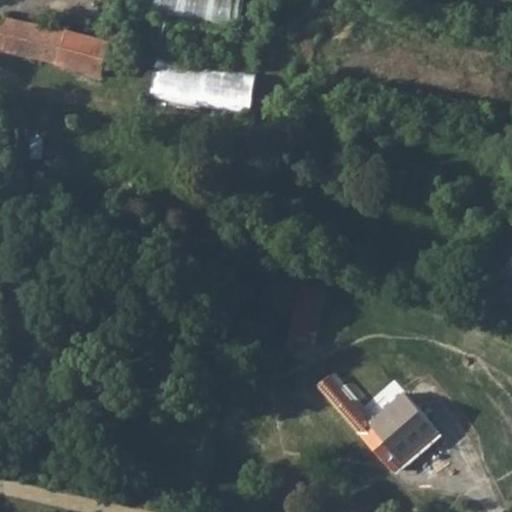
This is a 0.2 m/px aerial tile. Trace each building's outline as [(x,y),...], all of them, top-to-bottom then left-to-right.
[(160,0),(159,15),(244,22),(245,0),(160,0)] [(0,18),(0,51),(57,65),(68,30),(0,18)] [(101,79),(111,44),(68,30),(57,65),(101,79)] [(160,65),(156,102),(257,112),(261,75),(160,65)] [(306,270),(303,284),(327,290),(330,276),(306,270)] [(353,298),(356,286),(334,280),(331,291),(353,298)] [(511,309),(511,285),(508,283),(496,301),(511,309)] [(303,284),(297,307),(321,313),(327,290),(303,284)] [(297,307),(293,323),(292,329),(316,334),(321,313),(297,307)] [(288,343),(292,329),(293,323),(284,320),(278,341),(288,343)] [(312,349),(316,334),(292,329),(288,343),(312,349)] [(453,368),(464,360),(458,353),(448,362),(453,368)] [(280,378),(284,359),(275,357),(271,376),(280,378)] [(404,463),(439,432),(406,394),(386,411),(370,425),(362,416),(349,400),(339,409),(371,446),(381,438),(404,463)] [(386,411),(378,402),(362,416),(370,425),(386,411)]
